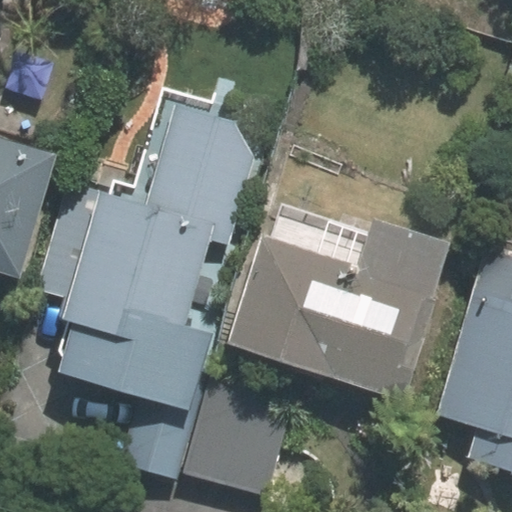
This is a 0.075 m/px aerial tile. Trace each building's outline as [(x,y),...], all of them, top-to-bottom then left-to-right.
[(0,16),(0,51),(7,52),(16,15),(0,16)] [(273,162),(250,123),(189,105),(159,205),(71,179),(36,293),(79,306),(63,360),(136,381),(117,444),(178,462),(224,313),(206,308),(227,239),(248,245),(273,162)] [(0,266),(27,274),(63,151),(0,132),(0,266)] [(279,236),(246,345),(417,395),(463,241),(391,220),(378,264),(279,236)] [(511,255),(499,252),(452,417),(492,428),(483,460),(511,468),(511,255)] [(224,369),(195,474),(278,498),(307,393),(224,369)]
